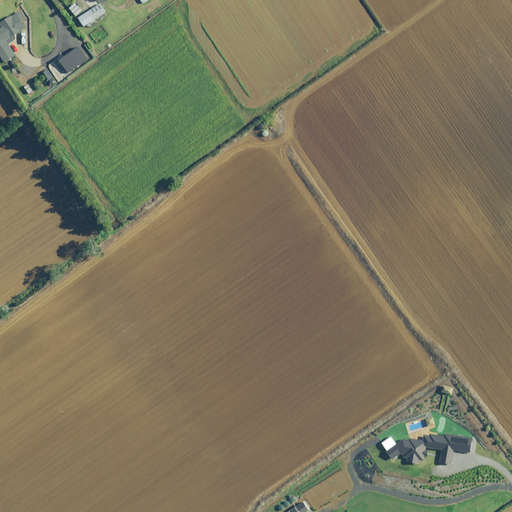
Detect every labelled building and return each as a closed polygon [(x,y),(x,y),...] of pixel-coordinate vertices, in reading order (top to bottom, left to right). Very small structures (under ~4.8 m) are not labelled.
[(82,9),(78,5),(75,2),(73,3),(69,7),(76,15),(82,9)] [(86,24),(94,19),(106,11),(100,2),(79,17),(85,25),(86,24)] [(0,53),(5,61),(16,54),(8,43),(16,37),(14,34),(25,27),(22,21),(26,19),(20,10),(12,15),(12,14),(10,15),(1,21),(0,21),(0,23),(2,27),(0,28),(0,53)] [(79,39),(74,32),(65,39),(71,48),(77,44),(75,42),(79,39)] [(88,59),(79,46),(60,60),(69,72),(88,59)] [(24,86),(29,93),(33,90),(28,84),(24,86)]
